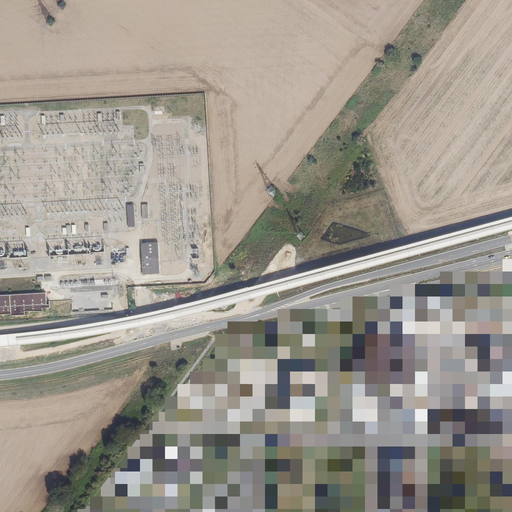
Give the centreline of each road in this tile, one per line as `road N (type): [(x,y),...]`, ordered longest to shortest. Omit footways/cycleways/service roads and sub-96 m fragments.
road 1 (primary): [(511,240),(325,286),(256,314)]
road 2 (primary): [(0,375),(256,314)]
road 3 (primary): [(256,314),(511,253)]
